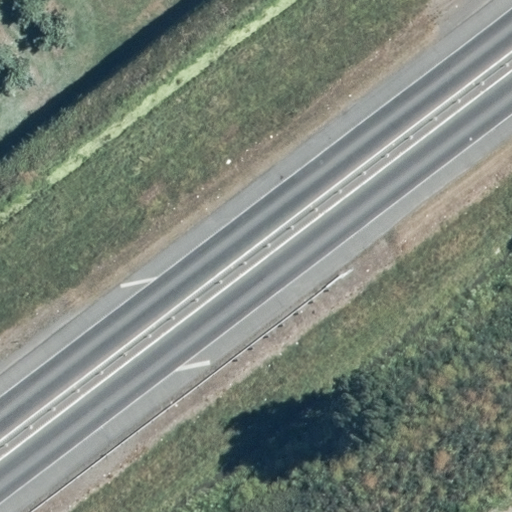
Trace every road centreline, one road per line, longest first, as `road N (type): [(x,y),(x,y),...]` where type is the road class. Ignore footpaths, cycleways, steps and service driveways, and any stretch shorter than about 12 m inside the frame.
road 1 (trunk): [(511,94),(0,486)]
road 2 (trunk): [(0,410),(511,19)]
